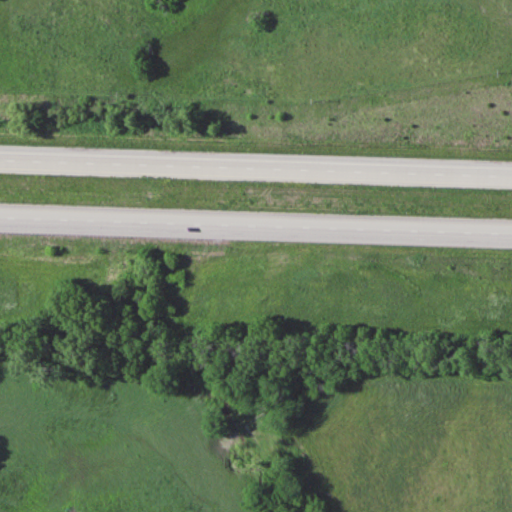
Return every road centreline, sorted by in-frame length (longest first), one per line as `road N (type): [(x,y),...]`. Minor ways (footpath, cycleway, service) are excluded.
road 1 (trunk): [(0,210),(511,233)]
road 2 (trunk): [(511,178),(0,156)]
